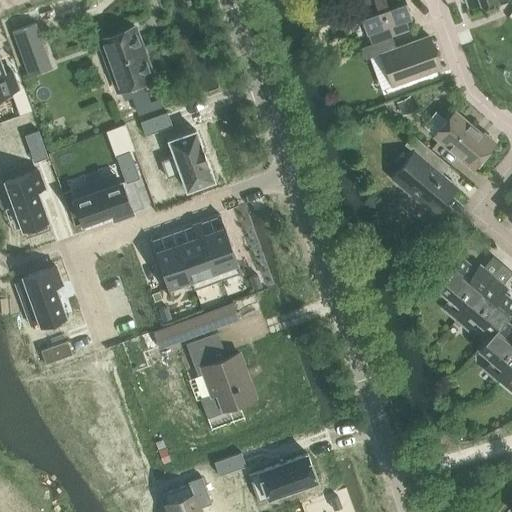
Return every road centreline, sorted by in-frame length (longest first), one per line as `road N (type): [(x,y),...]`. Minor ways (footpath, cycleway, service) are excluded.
road 1 (residential): [(406,511),(292,173)]
road 2 (residential): [(104,335),(72,248),(292,173)]
road 3 (residential): [(292,173),(230,0)]
road 4 (residential): [(425,0),(456,87),(511,129)]
road 5 (residential): [(511,164),(466,218),(511,253)]
